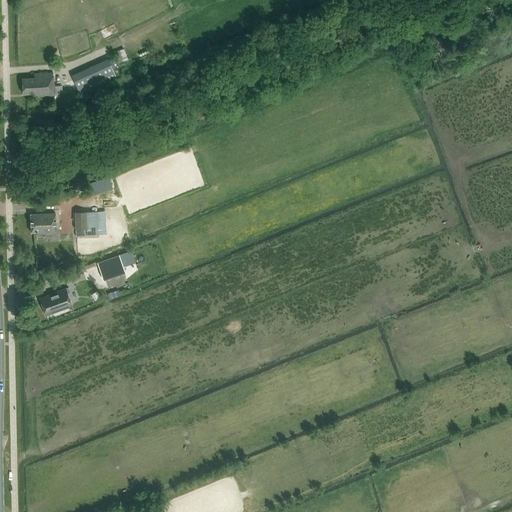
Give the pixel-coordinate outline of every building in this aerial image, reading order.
[(123,49),(112,53),(116,64),(127,59),(123,49)] [(116,77),(108,59),(71,75),(80,94),(116,77)] [(36,96),(54,95),(53,73),(34,74),(34,78),(22,78),(23,93),(36,93),(36,96)] [(112,188),(108,177),(90,183),(94,194),(112,188)] [(106,234),(106,211),(74,212),(75,230),(75,237),(98,236),(98,235),(106,234)] [(30,232),(55,231),(55,213),(29,214),(30,232)] [(104,280),(125,272),(119,255),(98,262),(104,280)] [(46,314),(71,304),(65,288),(54,292),(54,294),(40,299),(46,314)]
